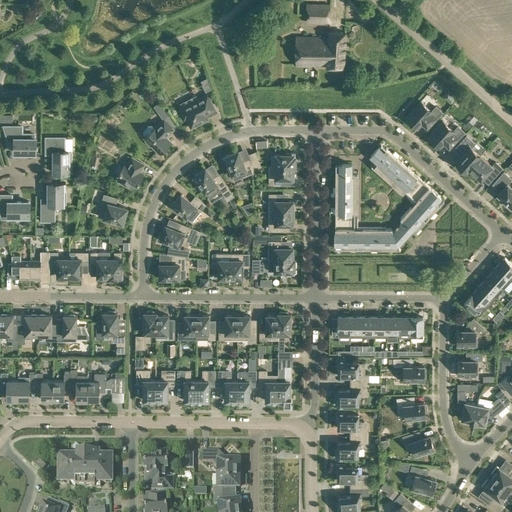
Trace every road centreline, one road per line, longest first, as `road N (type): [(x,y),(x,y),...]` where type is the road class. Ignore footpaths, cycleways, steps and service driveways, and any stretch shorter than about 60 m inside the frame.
road 1 (residential): [(143,298),(148,216),(187,158),(251,131),(316,130)]
road 2 (residential): [(316,130),(392,134),(502,233)]
road 3 (unclassified): [(511,119),(376,0)]
road 4 (residential): [(319,300),(143,298)]
road 5 (residential): [(473,461),(442,415),(443,300)]
road 6 (residential): [(319,300),(316,130)]
road 7 (residential): [(143,298),(0,300)]
road 8 (residential): [(129,424),(18,424),(0,443)]
road 9 (residential): [(302,430),(315,401),(319,300)]
road 10 (residential): [(256,424),(129,424)]
road 11 (residential): [(319,300),(443,300)]
